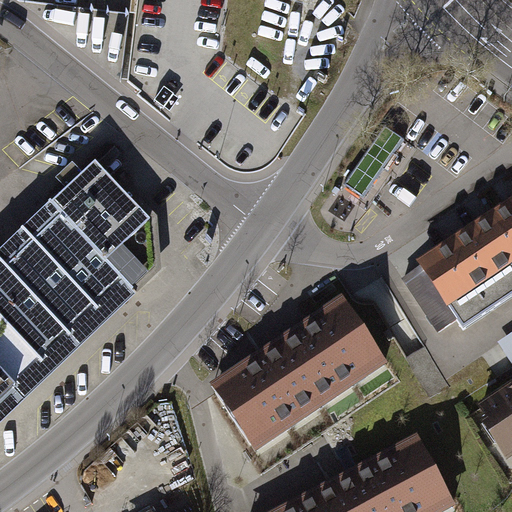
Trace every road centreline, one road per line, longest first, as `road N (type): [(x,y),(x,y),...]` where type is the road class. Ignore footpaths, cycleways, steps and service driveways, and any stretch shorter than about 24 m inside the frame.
road 1 (residential): [(0,496),(165,351),(268,234)]
road 2 (residential): [(0,16),(268,234)]
road 3 (residential): [(268,234),(384,51),(438,0)]
road 4 (residential): [(268,234),(311,250),(366,254),(511,158)]
road 5 (unknown): [(228,499),(390,400)]
road 6 (unknown): [(364,254),(424,359),(422,383),(390,400)]
road 7 (unknown): [(165,351),(200,410),(228,499)]
